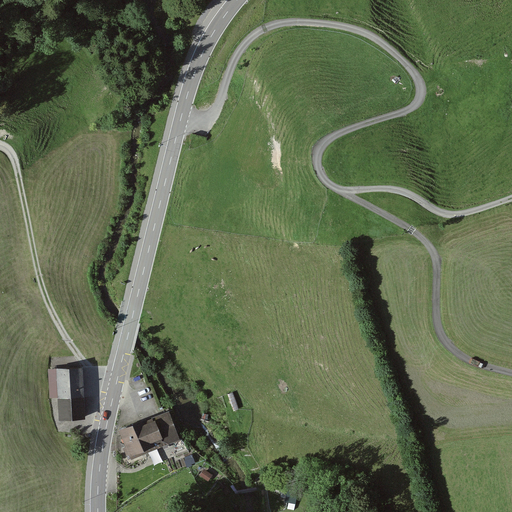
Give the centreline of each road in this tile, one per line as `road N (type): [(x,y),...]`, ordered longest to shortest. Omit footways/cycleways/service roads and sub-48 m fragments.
road 1 (tertiary): [(238,0),(204,51),(181,119),(112,400),(97,511)]
road 2 (track): [(181,119),(200,123),(216,110),(231,65),(269,27),(312,23),(368,36),(407,65),(421,93),(410,108),(321,148),(320,173),(341,191)]
road 3 (track): [(0,141),(19,166),(36,264),(60,329),(92,374),(117,380)]
road 4 (track): [(341,191),(432,250),(437,323),(448,345),(511,373)]
road 5 (track): [(511,198),(451,214),(400,191),(341,191)]
